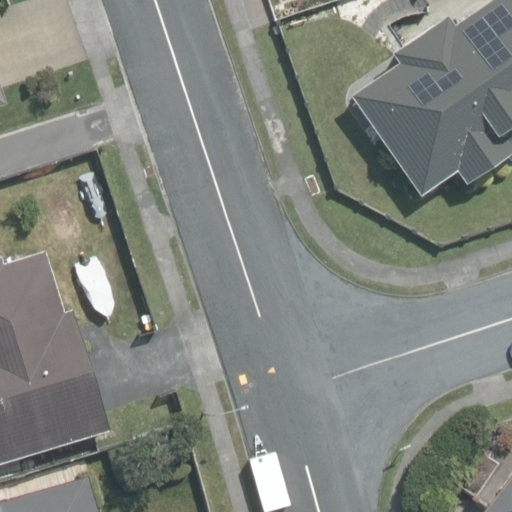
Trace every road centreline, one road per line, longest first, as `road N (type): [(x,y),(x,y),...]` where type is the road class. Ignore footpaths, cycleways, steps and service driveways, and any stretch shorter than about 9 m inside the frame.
road 1 (residential): [(290,386),(161,0)]
road 2 (residential): [(290,386),(511,309)]
road 3 (residential): [(322,511),(290,386)]
